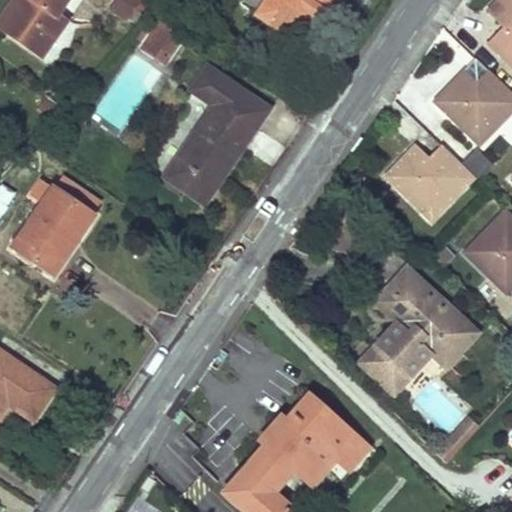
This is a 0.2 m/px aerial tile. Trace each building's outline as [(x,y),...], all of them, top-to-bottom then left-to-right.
[(27,0),(26,0),(14,0),(0,20),(0,31),(4,34),(27,0)] [(4,34),(39,59),(67,20),(58,13),(66,0),(26,0),(27,0),(4,34)] [(134,9),(120,0),(114,0),(107,10),(125,22),(134,9)] [(139,0),(120,0),(134,9),(140,1),(139,0)] [(298,45),(328,0),(241,0),(239,4),(298,45)] [(511,0),(497,0),(487,11),(503,28),(497,35),(504,42),(495,52),(511,68),(511,0)] [(162,16),(139,51),(153,60),(160,50),(170,57),(187,32),(162,16)] [(495,52),(504,42),(497,35),(487,44),(495,52)] [(160,50),(153,60),(163,67),(170,57),(160,50)] [(222,168),(226,171),(268,109),(206,67),(190,91),(212,106),(164,177),(203,204),(218,183),(214,180),(222,168)] [(476,83),(463,70),(450,84),(456,89),(463,83),(470,90),(476,83)] [(456,89),(450,84),(433,102),(478,147),(511,112),(511,95),(487,72),(476,83),(470,90),(463,83),(456,89)] [(511,117),(500,133),(511,142),(511,117)] [(422,164),(428,158),(415,145),(402,159),(408,164),(415,157),(422,164)] [(408,164),(402,159),(385,177),(430,222),(472,179),(439,147),(428,158),(422,164),(415,157),(408,164)] [(474,153),(464,166),(484,180),(493,166),(474,153)] [(218,183),(226,171),(222,168),(214,180),(218,183)] [(91,214),(99,203),(62,178),(54,190),(91,214)] [(30,195),(42,203),(51,189),(39,181),(30,195)] [(0,217),(6,210),(4,208),(13,194),(0,184),(0,217)] [(11,248),(52,276),(66,256),(58,251),(65,242),(72,247),(93,216),(91,214),(54,190),(52,188),(51,189),(42,203),(11,248)] [(367,223),(351,208),(342,221),(336,253),(358,258),(367,223)] [(511,217),(504,210),(463,253),(487,276),(470,294),(484,307),(501,290),(506,295),(511,287),(511,217)] [(66,256),(72,247),(65,242),(58,251),(66,256)] [(476,333),(405,269),(374,303),(396,322),(358,363),(393,395),(430,354),(445,367),(476,333)] [(7,404),(32,421),(54,389),(0,351),(0,413),(3,409),(0,407),(0,406),(3,402),(7,404)] [(351,437),(308,399),(285,425),(280,420),(270,431),(276,435),(269,444),(263,439),(261,441),(266,446),(225,493),(246,511),(285,511),(287,510),(268,494),(291,468),(310,484),(334,457),(351,437)] [(479,427),(468,418),(435,454),(446,464),(479,427)] [(276,435),(270,431),(263,439),(269,444),(276,435)] [(364,449),(351,437),(334,457),(347,468),(364,449)]
